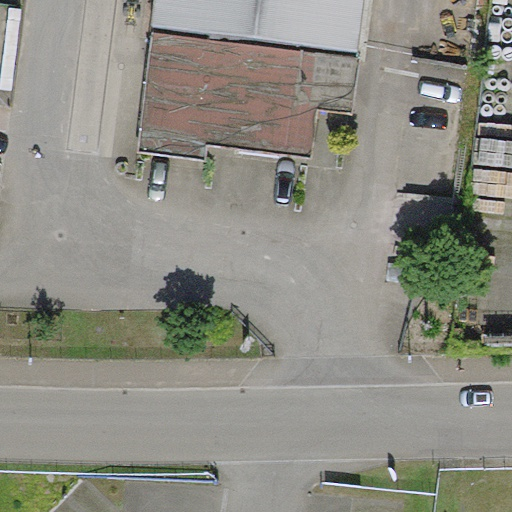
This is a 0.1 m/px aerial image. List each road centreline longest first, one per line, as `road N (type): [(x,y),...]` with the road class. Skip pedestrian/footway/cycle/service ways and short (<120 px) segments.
road 1 (residential): [(0,420),(511,420)]
road 2 (unknown): [(347,302),(399,0)]
road 3 (unknown): [(99,0),(74,187)]
